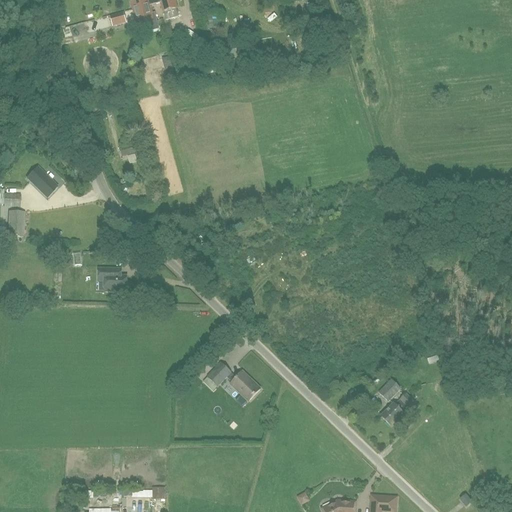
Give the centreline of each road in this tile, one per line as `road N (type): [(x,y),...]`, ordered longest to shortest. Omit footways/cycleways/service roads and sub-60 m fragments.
road 1 (unclassified): [(429,511),(108,196),(38,0)]
road 2 (track): [(12,109),(108,196)]
